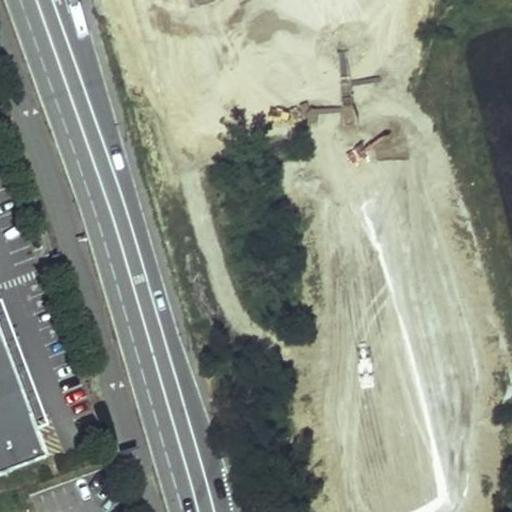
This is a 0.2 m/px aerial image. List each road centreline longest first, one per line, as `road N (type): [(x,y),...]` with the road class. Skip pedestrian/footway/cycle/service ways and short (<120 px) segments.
road 1 (secondary): [(21,0),(82,172),(183,511)]
road 2 (secondary): [(223,511),(66,0)]
